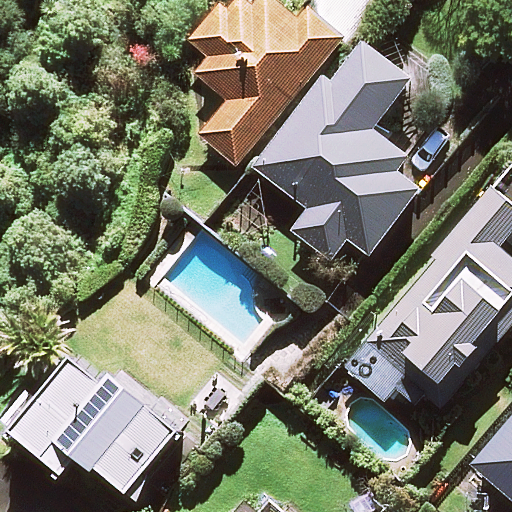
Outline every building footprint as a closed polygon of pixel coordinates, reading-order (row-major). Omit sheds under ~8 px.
[(256,0),(254,3),(250,0),(236,0),(229,9),(220,1),(186,42),(207,60),(194,75),(225,100),(197,135),(237,167),(340,38),(305,9),(298,18),(274,0),(256,0)] [(365,0),(324,0),(347,20),(365,0)] [(409,80),(360,42),(330,82),(323,77),(253,167),(304,207),(289,226),(330,258),(346,238),(367,254),(417,189),(391,169),(403,154),(371,129),(409,80)] [(440,411),(511,324),(511,254),(505,249),(511,240),(511,206),(488,186),(340,363),(382,398),(392,386),(415,405),(422,396),(440,411)] [(126,493),(177,426),(77,348),(11,433),(60,471),(74,453),(126,493)] [(511,511),(511,415),(457,482),(484,505),(498,488),(511,500),(511,511)] [(286,511),(268,496),(254,511),(244,501),(234,511),(286,511)]
